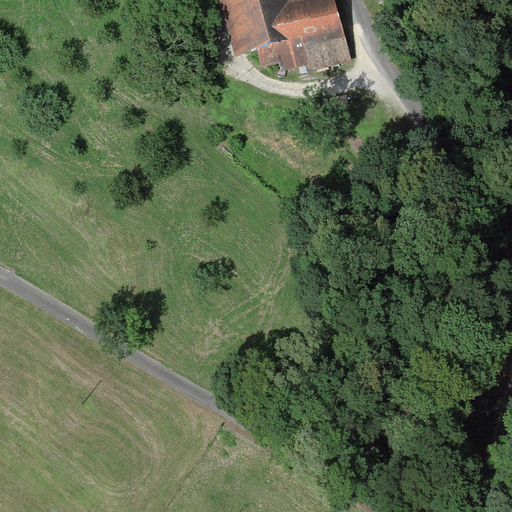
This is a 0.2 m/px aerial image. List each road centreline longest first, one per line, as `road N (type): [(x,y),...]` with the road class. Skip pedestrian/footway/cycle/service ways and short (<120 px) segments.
road 1 (track): [(401,511),(0,280)]
road 2 (track): [(350,0),(385,79),(480,226),(511,312)]
road 3 (track): [(511,395),(470,511)]
